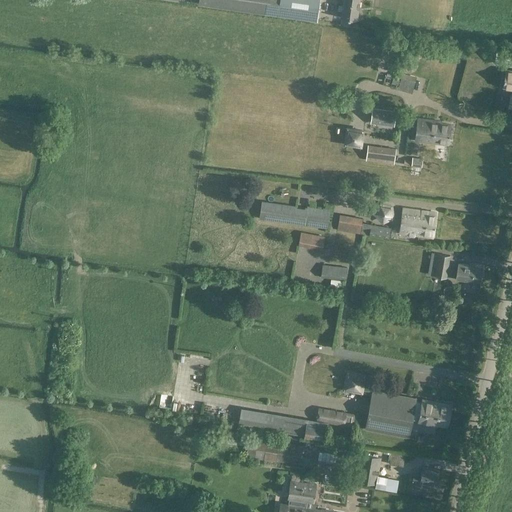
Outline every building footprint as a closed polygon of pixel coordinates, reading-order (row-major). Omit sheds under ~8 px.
[(317,19),(319,0),(198,0),(198,3),(277,15),(277,14),(317,19)] [(359,1),(352,0),(351,0),(351,6),(343,4),(343,6),(338,5),(338,10),(342,10),(341,17),(357,19),(359,1)] [(395,39),(390,56),(396,57),(401,41),(395,39)] [(511,50),(496,48),(494,63),(511,65),(511,50)] [(511,69),(505,68),(502,88),(511,89),(511,92),(510,92),(508,107),(511,107),(511,69)] [(402,72),(398,89),(412,93),(416,77),(402,72)] [(370,123),(394,126),(396,111),(372,108),(370,123)] [(414,141),(449,145),(452,123),(442,122),(442,120),(417,117),(414,141)] [(348,128),(346,143),(360,145),(362,130),(348,128)] [(366,160),(394,163),(396,148),(368,144),(366,160)] [(411,165),(421,166),(422,158),(412,157),(411,165)] [(262,201),(259,218),(328,227),(330,210),(305,206),(304,209),(294,207),(294,206),(262,201)] [(383,222),(394,217),(393,205),(380,202),(374,213),(383,222)] [(432,236),(433,232),(436,212),(402,207),(399,231),(432,236)] [(362,223),(360,232),(361,232),(389,237),(390,232),(390,227),(362,223)] [(324,238),(300,233),(298,243),(322,248),(324,238)] [(450,255),(432,252),(429,273),(446,276),(450,255)] [(480,282),(483,267),(458,262),(455,278),(480,282)] [(322,264),(321,276),(345,279),(346,267),(322,264)] [(343,390),(363,394),(367,373),(346,369),(343,390)] [(365,428),(409,436),(412,416),(418,417),(417,420),(437,424),(437,423),(447,425),(451,404),(422,399),(421,402),(415,400),(415,397),(372,389),(365,428)] [(240,425),(324,440),(328,423),(243,408),(240,425)] [(319,408),(317,419),(344,424),(346,413),(319,408)] [(245,456),(300,464),(302,445),(248,437),(245,456)] [(314,446),(302,445),(300,464),(311,465),(314,446)] [(357,480),(376,484),(381,456),(362,453),(357,480)] [(389,462),(403,465),(404,455),(390,453),(389,462)] [(420,474),(413,473),(412,479),(435,484),(438,468),(422,466),(420,474)] [(386,477),(384,487),(395,489),(397,479),(386,477)] [(307,501),(306,507),(305,511),(333,511),(312,508),(313,502),(316,484),(301,482),(299,500),(307,501)]
